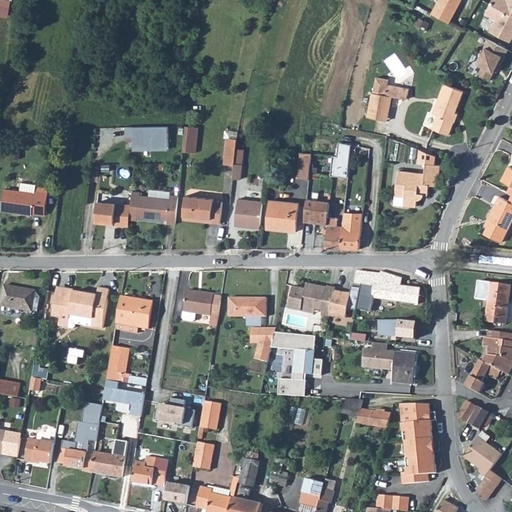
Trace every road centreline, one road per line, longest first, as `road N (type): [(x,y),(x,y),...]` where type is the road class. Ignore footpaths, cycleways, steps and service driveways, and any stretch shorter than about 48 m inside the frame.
road 1 (residential): [(438,266),(379,259),(0,261)]
road 2 (residential): [(438,266),(449,442),(478,511)]
road 3 (residential): [(511,97),(447,228),(438,266)]
